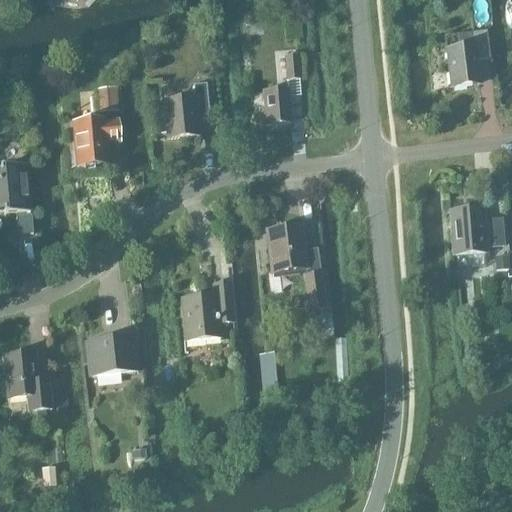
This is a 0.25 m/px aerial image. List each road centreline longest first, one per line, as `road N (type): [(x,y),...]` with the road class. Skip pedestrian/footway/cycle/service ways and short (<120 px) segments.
road 1 (residential): [(0,309),(72,284),(190,189),(371,158)]
road 2 (residential): [(374,511),(394,382),(371,158)]
road 3 (residential): [(371,158),(356,0)]
road 4 (residential): [(371,158),(511,142)]
